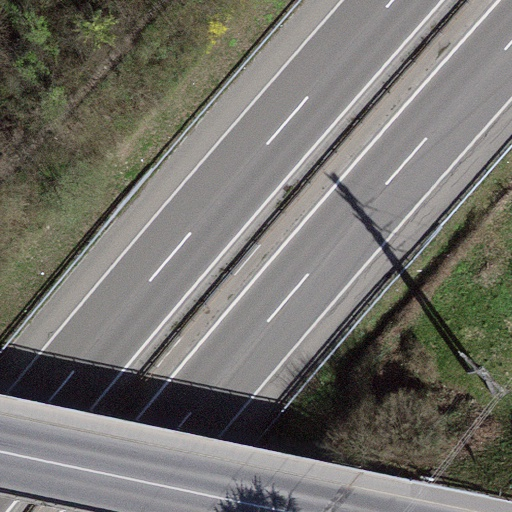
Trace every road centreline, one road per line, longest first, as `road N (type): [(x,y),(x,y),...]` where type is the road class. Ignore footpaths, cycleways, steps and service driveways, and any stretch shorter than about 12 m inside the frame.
road 1 (motorway): [(112,511),(511,44)]
road 2 (motorway): [(390,0),(0,459)]
road 3 (secondary): [(291,511),(0,451)]
